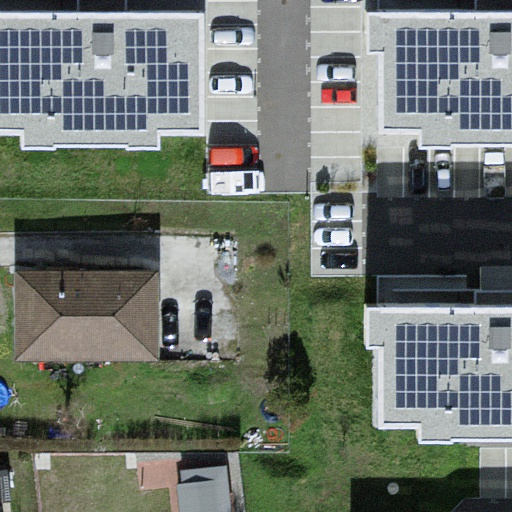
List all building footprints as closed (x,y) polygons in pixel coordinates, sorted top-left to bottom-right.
[(511,10),(368,9),(368,47),(379,47),(379,124),(418,124),(418,144),(511,144),(511,10)] [(202,12),(0,10),(0,124),(21,125),(21,145),(159,146),(159,129),(201,129),(202,12)] [(375,268),(375,287),(511,289),(511,257),(478,257),(478,269),(375,268)] [(165,278),(18,275),(21,366),(165,361),(165,278)] [(511,307),(367,306),(367,344),(379,344),(378,421),(418,421),(417,441),(511,442),(511,307)]
